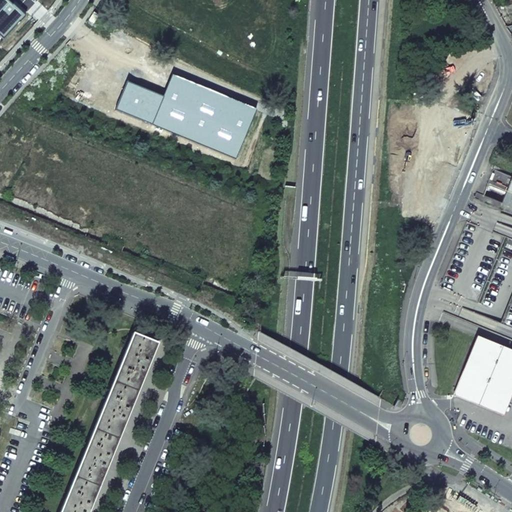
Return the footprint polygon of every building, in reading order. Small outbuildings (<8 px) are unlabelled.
[(0,0),(0,35),(3,39),(25,15),(13,4),(12,6),(5,0),(0,0)] [(94,12),(89,20),(94,23),(99,15),(94,12)] [(127,83),(116,111),(235,159),(255,110),(171,76),(162,97),(127,83)] [(473,199),(507,212),(509,207),(511,207),(511,176),(511,178),(492,170),(485,187),(504,195),(501,203),(476,193),(473,199)] [(511,293),(496,334),(511,340),(511,293)] [(511,362),(511,352),(479,339),(458,391),(499,408),(511,375),(511,372),(508,371),(511,362)]
